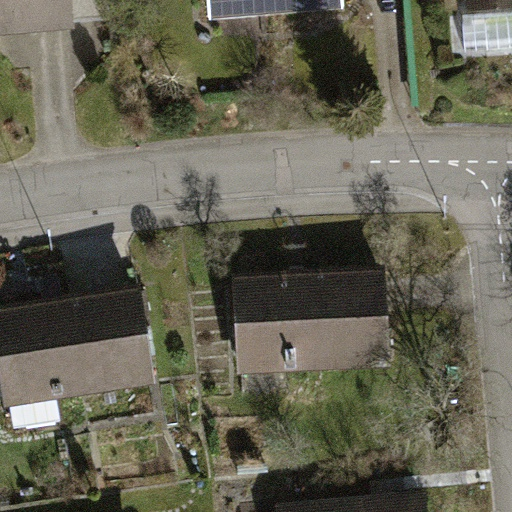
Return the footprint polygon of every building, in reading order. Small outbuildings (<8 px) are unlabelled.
[(0,0),(0,27),(111,19),(109,0),(0,0)] [(208,0),(209,5),(261,1),(262,13),(345,7),(344,0),(208,0)] [(383,274),(239,281),(243,361),(287,359),(287,364),(387,359),(383,274)] [(139,293),(0,313),(0,366),(5,366),(12,416),(21,423),(60,418),(56,392),(152,378),(139,293)] [(425,511),(425,501),(283,511),(425,511)]
